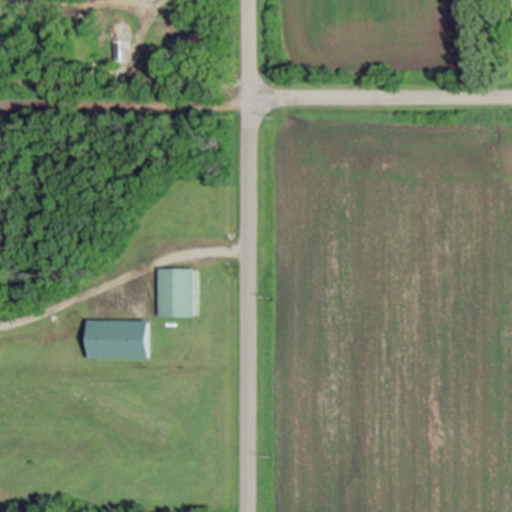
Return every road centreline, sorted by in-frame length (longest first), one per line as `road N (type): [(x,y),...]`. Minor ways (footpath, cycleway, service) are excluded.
road 1 (residential): [(246,511),(248,0)]
road 2 (residential): [(511,100),(249,102)]
